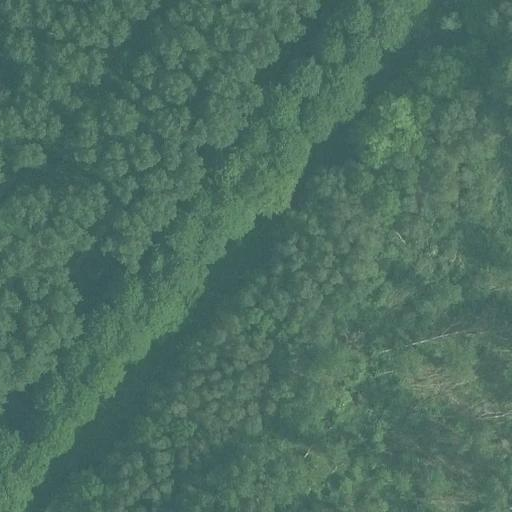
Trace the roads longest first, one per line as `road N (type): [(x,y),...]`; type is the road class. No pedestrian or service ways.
road 1 (track): [(374,0),(0,450)]
road 2 (unknown): [(290,0),(45,308),(0,343)]
